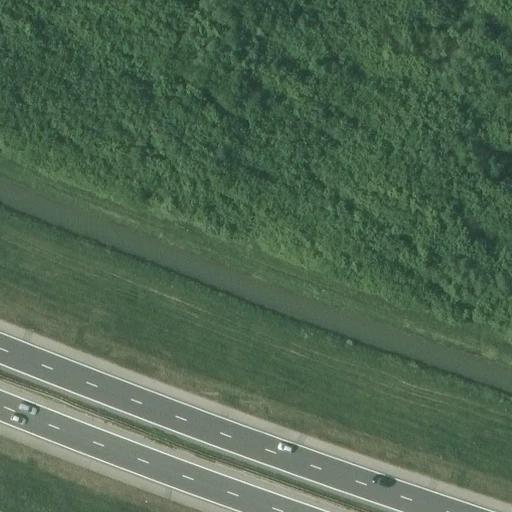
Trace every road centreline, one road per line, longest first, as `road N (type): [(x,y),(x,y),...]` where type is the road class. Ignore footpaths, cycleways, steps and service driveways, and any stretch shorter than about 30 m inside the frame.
road 1 (motorway): [(449,511),(189,426),(0,351)]
road 2 (motorway): [(0,400),(282,511)]
